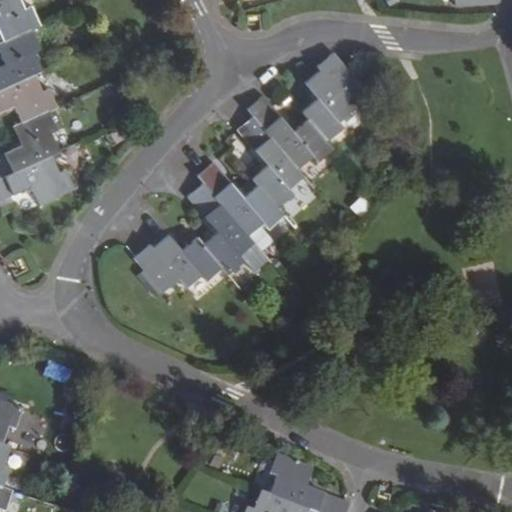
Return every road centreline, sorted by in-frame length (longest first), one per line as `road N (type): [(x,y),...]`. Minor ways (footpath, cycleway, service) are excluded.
road 1 (residential): [(371,463),(106,345),(66,312)]
road 2 (residential): [(66,312),(73,270),(97,218),(239,61)]
road 3 (residential): [(239,61),(309,35),(439,43),(511,33)]
road 4 (residential): [(511,492),(371,463)]
